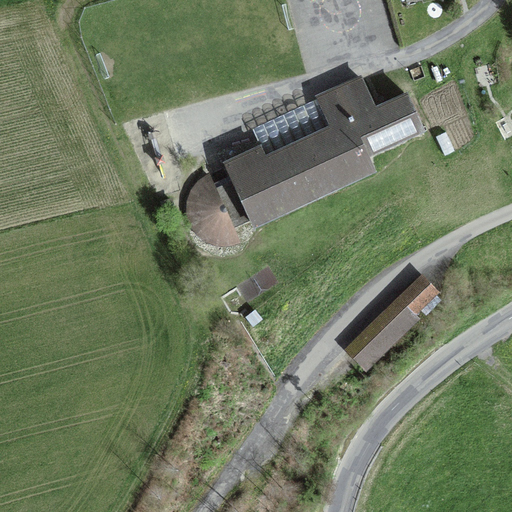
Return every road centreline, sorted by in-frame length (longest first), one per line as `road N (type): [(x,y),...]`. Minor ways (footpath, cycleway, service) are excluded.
road 1 (unclassified): [(207,511),(319,352),(363,304),(437,249),(511,211)]
road 2 (tertiary): [(511,318),(396,403),(353,462),(338,511)]
road 3 (track): [(106,112),(72,24),(81,0)]
